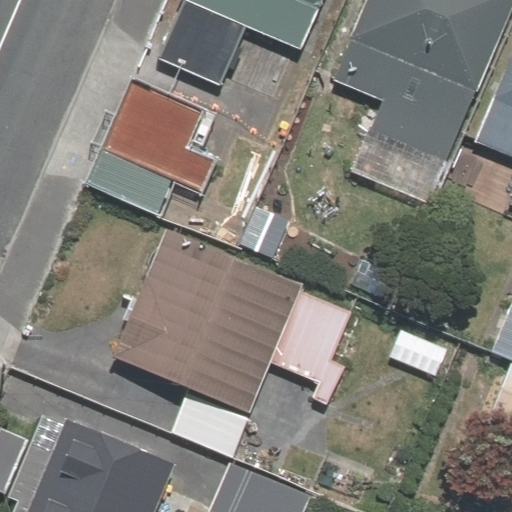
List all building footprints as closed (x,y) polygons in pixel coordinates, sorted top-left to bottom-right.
[(297,59),(322,0),(171,0),(142,65),(221,100),(249,38),(297,59)] [(424,209),(511,9),(511,0),(366,0),(326,91),(376,113),(348,176),(424,209)] [(511,49),(467,151),(511,171),(511,49)] [(206,115),(134,83),(86,192),(155,223),(171,187),(196,198),(216,153),(193,143),(206,115)] [(160,233),(106,355),(177,387),(157,432),(221,461),(263,368),(313,390),(346,315),(160,233)] [(511,281),(476,355),(507,370),(482,419),(511,433),(511,281)] [(458,353),(395,323),(376,363),(439,393),(458,353)] [(59,419),(18,511),(157,511),(176,470),(59,419)] [(297,511),(303,499),(224,463),(201,511),(297,511)]
